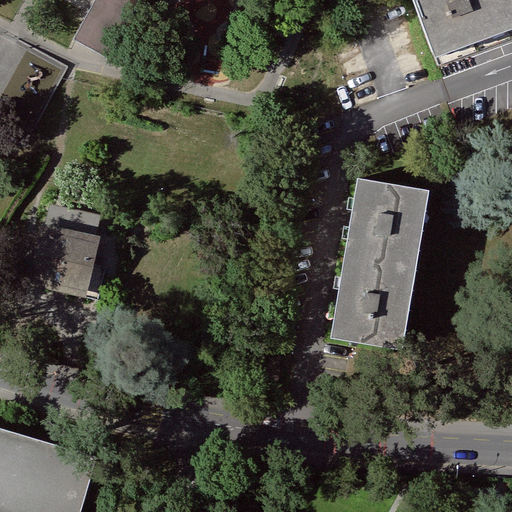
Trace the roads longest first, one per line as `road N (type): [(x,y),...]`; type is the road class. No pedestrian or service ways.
road 1 (unclassified): [(206,423),(511,452)]
road 2 (unclassified): [(0,371),(206,423)]
